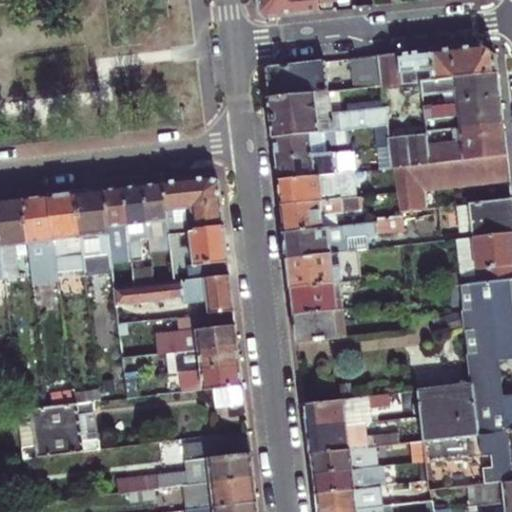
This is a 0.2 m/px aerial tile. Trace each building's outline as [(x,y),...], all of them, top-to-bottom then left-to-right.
[(259,0),(262,14),(268,20),(323,14),(321,0),(259,0)] [(406,84),(424,82),(501,74),(499,57),(485,45),(403,54),(406,84)] [(382,57),(355,60),(358,91),(386,88),(382,57)] [(332,94),(328,63),(280,69),(270,83),(272,100),(332,94)] [(459,91),(460,104),(504,99),(501,74),(424,82),(426,100),(432,99),(432,94),(459,91)] [(272,100),(277,139),(330,133),(380,127),(391,126),(389,109),(334,115),(332,94),(272,100)] [(504,99),(460,104),(427,108),(429,126),(435,125),(434,120),(462,117),(463,128),(506,123),(504,99)] [(433,164),(452,162),(510,155),(506,123),(463,128),(464,141),(437,145),(437,139),(430,139),(433,164)] [(391,126),(380,127),(383,149),(394,148),(393,140),(391,126)] [(277,139),(279,162),(333,155),(330,133),(277,139)] [(397,168),(399,168),(433,164),(430,139),(430,136),(393,140),(394,148),(397,168)] [(279,162),(282,181),(356,173),(357,173),(355,152),(333,155),(279,162)] [(454,177),(454,181),(511,175),(510,155),(452,162),(454,177)] [(419,181),(454,177),(452,162),(433,164),(399,168),(402,193),(404,214),(423,212),(419,181)] [(282,181),(285,207),(358,198),(356,173),(282,181)] [(221,226),(216,181),(208,176),(162,181),(165,211),(191,208),(193,229),(221,226)] [(165,211),(162,181),(142,184),(148,239),(168,236),(165,211)] [(142,184),(122,186),(128,241),(148,239),(142,184)] [(128,241),(122,186),(102,188),(108,244),(128,241)] [(102,188),(74,192),(80,238),(84,276),(112,272),(108,244),(102,188)] [(48,195),(56,263),(57,273),(71,271),(68,240),(80,238),(74,192),(48,195)] [(48,195),(24,198),(29,245),(33,284),(46,282),(44,265),(56,263),(48,195)] [(24,198),(0,200),(0,222),(3,249),(6,281),(20,279),(17,247),(29,245),(24,198)] [(285,207),(288,234),(341,228),(339,218),(344,217),(344,214),(359,212),(363,209),(362,198),(358,198),(285,207)] [(475,239),(476,239),(511,234),(511,201),(471,206),(475,239)] [(191,208),(165,211),(168,236),(189,233),(194,233),(193,229),(191,208)] [(353,253),(352,238),(408,231),(406,220),(405,220),(341,228),(288,234),(291,261),(353,253)] [(226,263),(221,226),(193,229),(194,233),(189,233),(193,267),(226,263)] [(511,234),(476,239),(481,284),(511,280),(511,234)] [(295,290),(337,285),(361,281),(357,252),(353,253),(291,261),(295,290)] [(188,275),(189,280),(227,275),(226,263),(193,267),(187,268),(188,275)] [(114,288),(116,307),(181,299),(182,304),(205,302),(207,313),(231,310),(227,275),(189,280),(173,281),(153,284),(133,286),(114,288)] [(475,384),(481,435),(511,431),(511,397),(508,398),(504,363),(511,362),(511,280),(481,284),(464,286),(467,312),(475,384)] [(53,282),(46,282),(33,284),(35,303),(54,301),(53,282)] [(338,300),(337,285),(295,290),(298,318),(346,311),(344,299),(338,300)] [(231,310),(207,313),(177,317),(179,331),(154,334),(157,354),(196,350),(236,345),(231,310)] [(298,318),(301,344),(349,338),(346,311),(298,318)] [(127,323),(118,324),(119,334),(128,333),(127,323)] [(236,345),(196,350),(198,369),(238,365),(236,345)] [(238,365),(198,369),(201,391),(212,389),(240,386),(238,365)] [(424,417),(427,442),(481,435),(475,384),(421,392),(424,417)] [(240,386),(212,389),(214,407),(243,404),(240,386)] [(372,398),(308,406),(311,431),(368,424),(375,423),(372,398)] [(98,413),(97,403),(72,406),(47,409),(19,412),(17,412),(18,422),(31,422),(33,444),(21,446),(22,460),(103,450),(101,438),(86,439),(83,414),(98,413)] [(31,422),(18,422),(21,446),(33,444),(31,422)] [(311,431),(314,457),(380,448),(407,445),(406,434),(370,438),(368,424),(311,431)] [(433,494),(505,485),(511,484),(511,431),(481,435),(427,442),(429,463),(432,484),(433,494)] [(136,491),(181,486),(251,477),(246,438),(183,445),(185,472),(136,478),(136,491)] [(314,457),(316,476),(371,469),(383,468),(380,448),(314,457)] [(316,476),(318,497),(373,491),(371,469),(316,476)] [(181,486),(185,511),(254,503),(251,477),(181,486)] [(487,508),(509,505),(511,504),(511,484),(505,485),(506,495),(486,499),(487,508)] [(318,497),(319,511),(356,511),(375,510),(373,491),(318,497)] [(185,511),(184,511),(255,511),(254,503),(185,511)]
